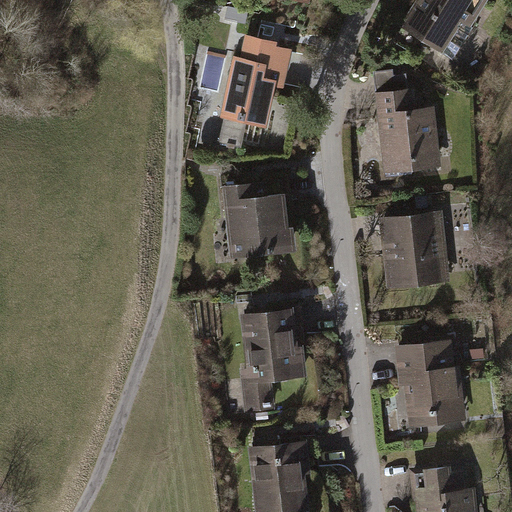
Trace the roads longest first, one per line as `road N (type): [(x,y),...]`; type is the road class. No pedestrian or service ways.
road 1 (unclassified): [(168,0),(177,56),(173,221),(159,304),(99,483),(80,511)]
road 2 (residential): [(374,511),(332,148),(348,51),(372,0)]
